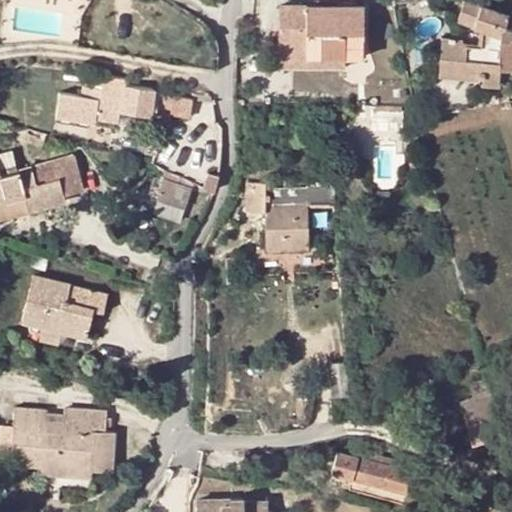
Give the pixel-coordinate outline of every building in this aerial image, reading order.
[(511,15),(465,0),(464,0),(458,19),(482,28),(481,46),(466,45),(465,40),(442,38),(438,73),(482,77),(483,67),(500,68),(511,69),(511,47),(505,48),(506,41),(511,41),(511,15)] [(364,5),(279,4),(279,47),(307,49),(307,55),(345,56),(363,57),(364,5)] [(307,49),(279,47),(279,64),(307,64),(307,55),(307,49)] [(345,56),(307,55),(307,64),(345,66),(345,56)] [(500,68),(483,67),(482,77),(482,82),(499,84),(500,68)] [(104,78),(87,75),(85,96),(100,98),(102,91),(104,78)] [(128,79),(105,75),(104,78),(102,91),(124,95),(126,85),(128,79)] [(158,93),(157,91),(156,90),(126,85),(124,95),(102,91),(100,98),(97,117),(118,121),(119,113),(153,119),(152,124),(164,126),(165,118),(189,123),(193,99),(158,93)] [(85,96),(62,93),(58,115),(97,122),(97,117),(100,98),(85,96)] [(389,105),(365,105),(365,117),(372,117),(372,129),(388,129),(389,105)] [(403,130),(403,106),(389,105),(388,129),(403,130)] [(46,133),(28,128),(25,140),(43,145),(46,133)] [(20,170),(15,151),(0,155),(0,169),(1,175),(20,170)] [(20,170),(1,175),(0,169),(0,202),(26,195),(29,210),(65,200),(64,195),(83,189),(74,155),(20,170)] [(178,183),(182,176),(168,169),(158,199),(185,208),(192,188),(178,183)] [(193,182),(182,176),(178,183),(192,188),(193,182)] [(334,182),(307,182),(307,187),(265,187),(266,182),(247,181),(246,210),(265,210),(265,249),(308,248),(308,208),(335,207),(334,182)] [(26,195),(0,202),(0,217),(29,210),(26,195)] [(185,208),(158,199),(154,212),(180,221),(185,208)] [(70,284),(33,276),(22,321),(87,336),(93,309),(103,312),(107,295),(70,286),(70,284)] [(349,394),(346,360),(330,361),(330,395),(349,394)] [(491,392),(487,380),(470,385),(474,396),(460,401),(466,421),(480,417),(486,439),(494,437),(500,456),(511,452),(491,391),(491,392)] [(64,422),(47,421),(47,412),(47,410),(15,408),(13,428),(12,451),(11,463),(44,465),(43,472),(73,475),(74,468),(92,469),(112,470),(114,431),(105,430),(107,411),(65,408),(64,413),(64,422)] [(64,413),(47,412),(47,421),(64,422),(64,413)] [(0,450),(12,451),(13,428),(0,428),(0,436),(0,450)] [(388,458),(355,449),(352,457),(337,453),(332,472),(352,478),(406,492),(412,472),(386,465),(388,458)] [(92,469),(74,468),(73,475),(91,476),(92,469)] [(268,511),(268,500),(244,500),(244,497),(229,497),(229,502),(221,503),(221,498),(196,497),(196,511),(268,511)]
